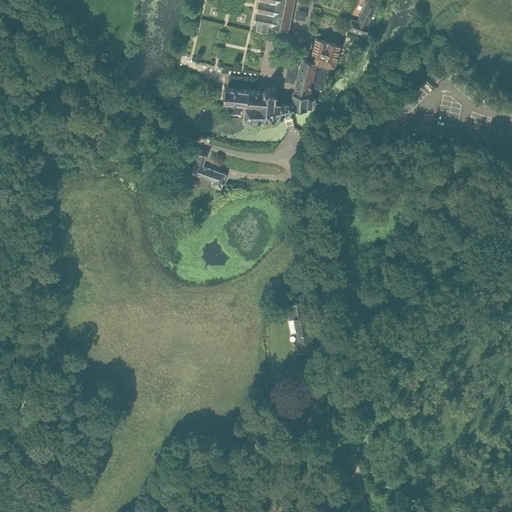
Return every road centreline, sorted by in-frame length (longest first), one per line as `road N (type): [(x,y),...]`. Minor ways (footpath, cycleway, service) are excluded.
road 1 (unclassified): [(276,158),(190,142),(131,115),(0,0)]
road 2 (unclassified): [(326,311),(293,156),(276,158)]
